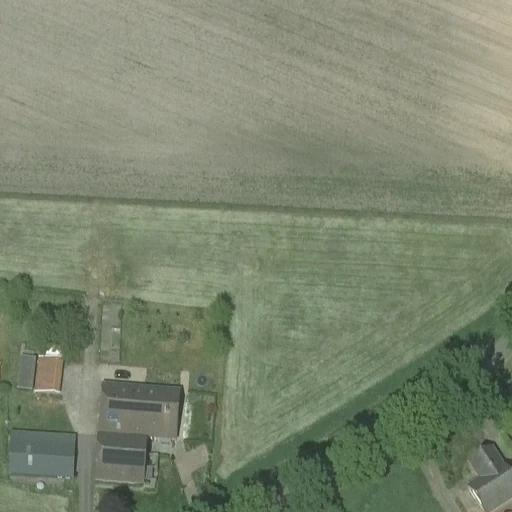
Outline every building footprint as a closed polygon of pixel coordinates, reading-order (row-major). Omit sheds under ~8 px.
[(38,317),(63,317),(63,303),(38,303),(38,317)] [(20,393),(63,396),(66,361),(23,358),(20,393)] [(179,394),(150,391),(102,387),(94,482),(142,486),(146,441),(175,444),(179,394)] [(11,436),(9,478),(72,481),(75,439),(11,436)] [(496,511),(511,502),(511,482),(492,452),(468,467),(482,489),(470,497),(480,511),(496,511)]
